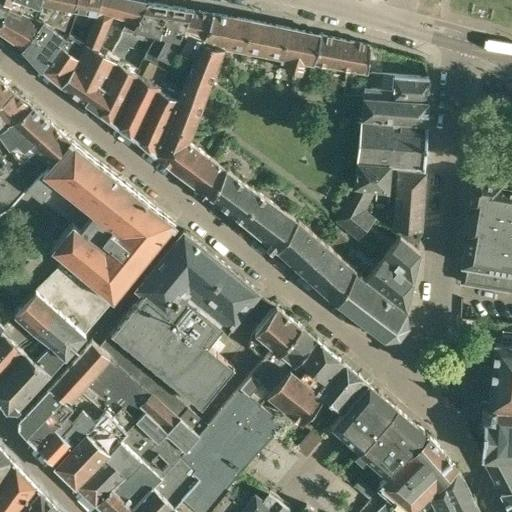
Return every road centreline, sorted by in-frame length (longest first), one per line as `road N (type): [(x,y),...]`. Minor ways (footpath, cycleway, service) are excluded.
road 1 (residential): [(391,367),(0,55)]
road 2 (residential): [(451,161),(437,317),(417,353),(391,367)]
road 3 (residential): [(391,367),(449,429),(498,511)]
road 4 (unclassified): [(462,40),(312,0)]
road 5 (residential): [(462,40),(451,161)]
